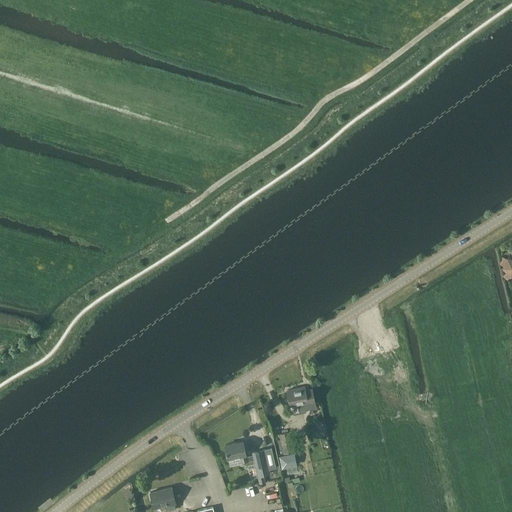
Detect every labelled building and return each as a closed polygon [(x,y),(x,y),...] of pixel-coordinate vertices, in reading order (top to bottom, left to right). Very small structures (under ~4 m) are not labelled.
[(500,262),(500,264),(501,264),(504,266),(502,268),(506,272),(504,275),(503,276),(504,277),(507,279),(510,276),(511,276),(511,275),(511,258),(507,257),(507,259),(503,257),(500,262)] [(304,386),(287,390),(290,406),(297,405),(298,405),(308,403),(307,401),(315,399),(312,388),(305,389),(305,388),(304,386)] [(290,431),(279,434),(283,453),(294,451),(290,431)] [(243,440),(224,444),(228,459),(240,456),(241,462),(254,460),(256,468),(257,475),(257,476),(270,473),(268,467),(276,466),(272,447),(264,449),(252,451),(253,454),(247,456),(243,440)] [(294,453),(279,456),(282,469),(297,465),(294,453)] [(354,511),(511,511),(511,459),(406,485),(405,481),(388,485),(386,480),(374,483),(377,492),(351,499),(354,511)] [(178,509),(173,484),(148,490),(152,508),(165,504),(167,511),(178,509)]
